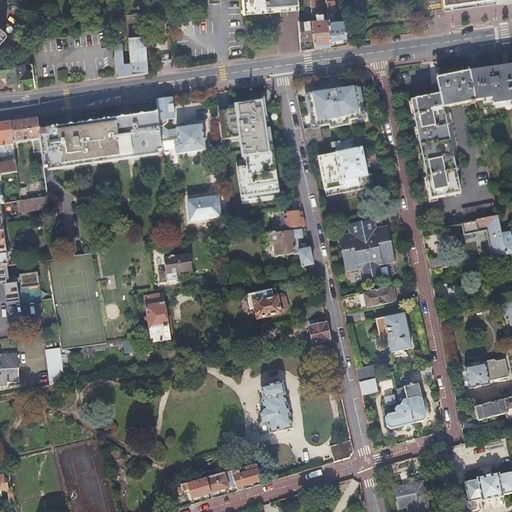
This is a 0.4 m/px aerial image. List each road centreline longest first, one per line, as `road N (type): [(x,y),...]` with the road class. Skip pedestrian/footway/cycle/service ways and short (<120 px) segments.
road 1 (residential): [(375,52),(452,426),(445,439),(364,465)]
road 2 (residential): [(364,465),(276,66)]
road 3 (primary): [(0,107),(276,66)]
road 4 (residential): [(364,465),(204,511)]
road 5 (primary): [(375,52),(511,32)]
